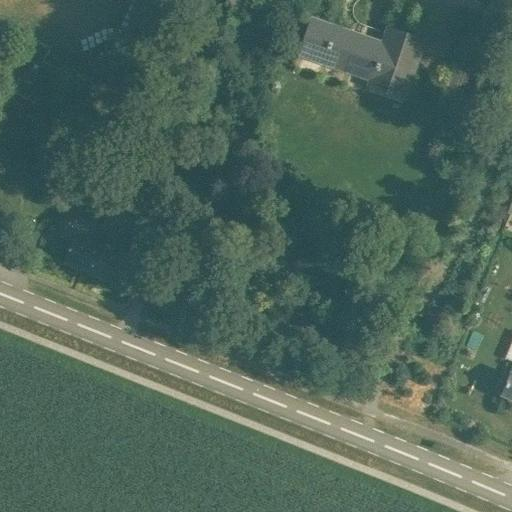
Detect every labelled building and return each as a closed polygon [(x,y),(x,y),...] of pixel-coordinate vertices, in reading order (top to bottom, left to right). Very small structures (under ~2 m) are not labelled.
[(493,21),(476,15),(470,32),(488,38),(493,21)] [(298,55),(371,79),(368,86),(404,98),(424,39),(388,26),(383,43),(310,19),(298,55)] [(255,192),(243,195),(245,208),(258,205),(255,192)] [(103,217),(136,231),(145,210),(112,196),(103,217)] [(200,235),(182,228),(177,226),(170,245),(192,254),(200,235)] [(75,235),(64,263),(116,284),(127,256),(75,235)] [(219,306),(237,314),(256,271),(239,264),(219,306)] [(511,339),(504,358),(511,361),(511,368),(502,393),(511,397),(511,339)]
